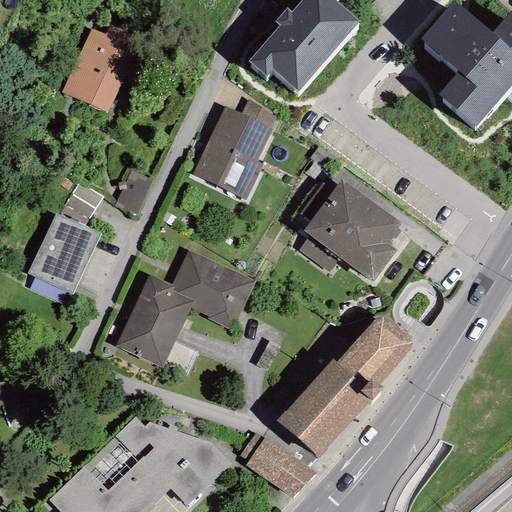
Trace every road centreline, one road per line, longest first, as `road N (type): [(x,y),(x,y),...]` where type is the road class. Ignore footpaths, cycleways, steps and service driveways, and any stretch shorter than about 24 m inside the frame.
road 1 (residential): [(82,376),(96,328),(256,0)]
road 2 (secondary): [(328,511),(386,442),(511,253)]
